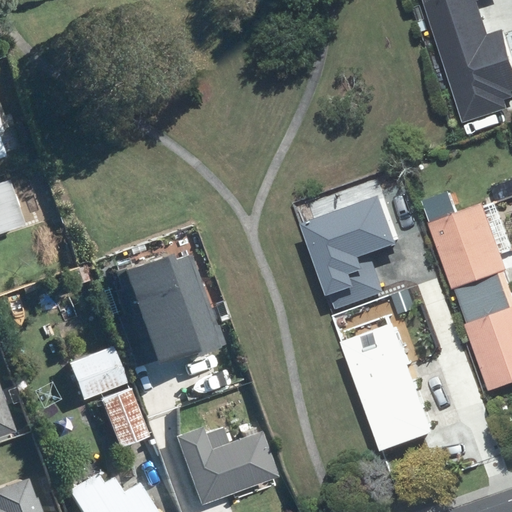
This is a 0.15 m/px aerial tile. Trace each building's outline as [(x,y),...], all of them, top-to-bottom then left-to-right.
[(422,0),(463,123),(506,109),(504,101),(511,98),(511,94),(510,90),(511,89),(511,64),(501,30),(485,35),(474,0),(475,0),(422,0)] [(9,180),(0,183),(0,233),(25,225),(26,227),(34,224),(32,216),(23,220),(9,180)] [(511,181),(495,187),(500,201),(511,196),(511,181)] [(511,277),(485,205),(464,213),(455,190),(428,201),(461,287),(463,287),(470,304),(511,288),(511,277)] [(328,295),(334,310),(384,292),(370,253),(395,244),(378,196),(299,224),(325,296),(328,295)] [(158,363),(191,352),(193,356),(227,344),(220,323),(215,325),(191,256),(177,261),(175,255),(126,272),(158,363)] [(477,322),(472,324),(497,388),(511,381),(511,288),(470,304),(477,322)] [(352,339),(393,447),(442,429),(402,320),(398,322),(395,313),(353,328),(356,338),(352,339)] [(112,346),(70,363),(84,399),(126,382),(112,346)] [(130,388),(102,399),(120,447),(148,436),(130,388)] [(0,432),(10,429),(0,400),(0,432)] [(202,426),(175,436),(200,505),(278,476),(262,433),(228,445),(221,426),(204,433),(202,426)] [(0,465),(0,511),(46,511),(27,457),(0,465)] [(97,473),(70,490),(83,511),(157,511),(139,482),(122,492),(113,477),(104,482),(97,473)]
